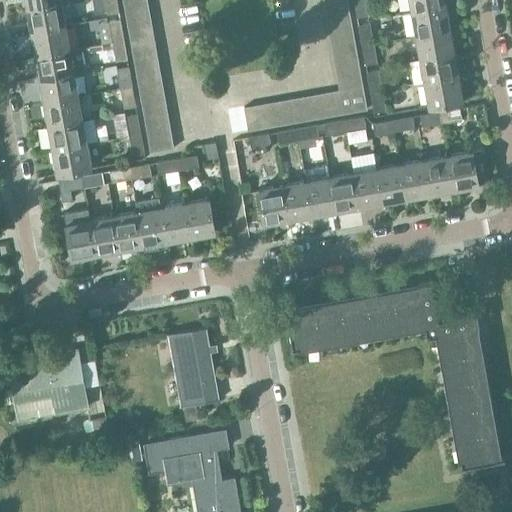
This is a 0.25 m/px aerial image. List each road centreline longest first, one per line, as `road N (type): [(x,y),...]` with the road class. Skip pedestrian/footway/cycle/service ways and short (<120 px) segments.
road 1 (residential): [(250,271),(63,307),(43,302),(0,86)]
road 2 (residential): [(511,222),(250,271)]
road 3 (residential): [(250,271),(288,511)]
road 4 (residential): [(511,134),(486,0)]
